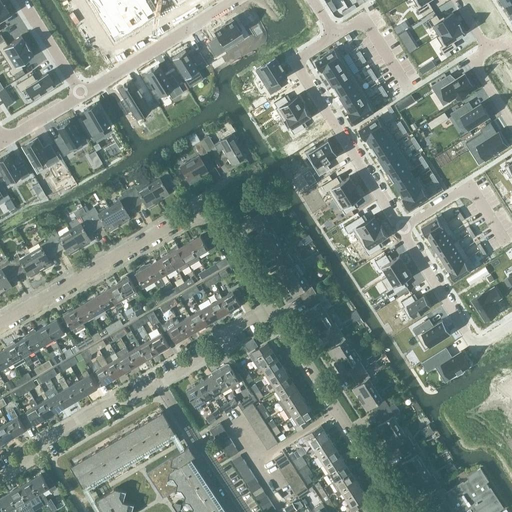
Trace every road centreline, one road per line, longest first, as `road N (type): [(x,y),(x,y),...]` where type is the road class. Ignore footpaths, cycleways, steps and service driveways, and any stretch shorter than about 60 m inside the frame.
road 1 (residential): [(475,345),(298,66),(334,34),(312,0)]
road 2 (residential): [(0,321),(183,214),(194,209),(214,218)]
road 3 (residential): [(395,503),(272,308)]
road 4 (residential): [(0,476),(34,456),(40,441),(113,399),(157,387)]
road 5 (residential): [(80,96),(236,0)]
road 6 (residential): [(246,511),(157,387)]
road 7 (residential): [(157,387),(272,308)]
